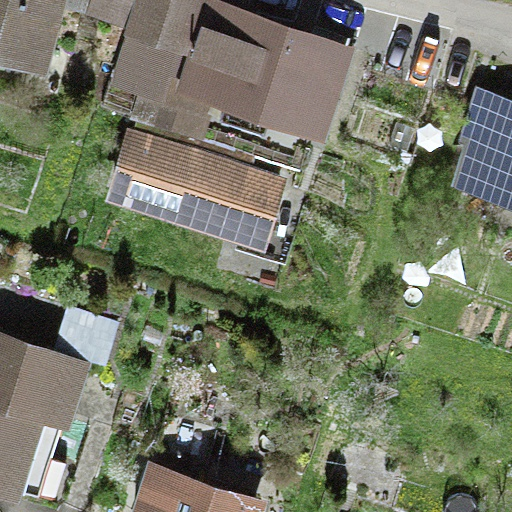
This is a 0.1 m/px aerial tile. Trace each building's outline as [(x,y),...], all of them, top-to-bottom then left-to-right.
[(70,0),(0,0),(0,56),(51,70),(70,0)] [(88,0),(86,7),(131,22),(137,0),(88,0)] [(353,55),(185,0),(137,0),(131,22),(114,74),(148,85),(139,113),(196,132),(210,88),(330,127),(353,55)] [(511,106),(479,97),(455,181),(511,197),(511,106)] [(196,132),(139,113),(117,180),(276,231),(297,165),(196,132)] [(78,358),(0,331),(0,479),(3,471),(68,493),(94,418),(61,407),(78,358)] [(264,511),(270,495),(149,463),(136,511),(264,511)]
